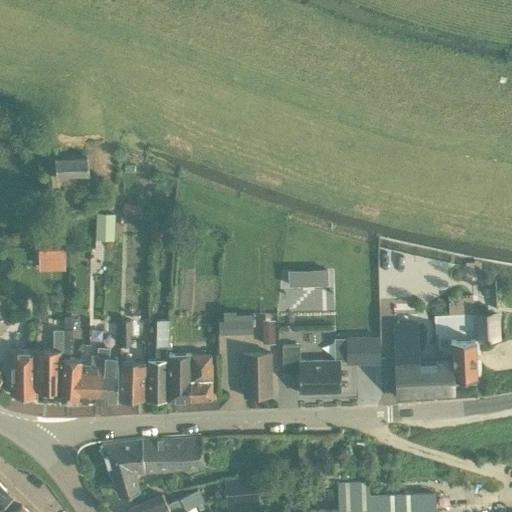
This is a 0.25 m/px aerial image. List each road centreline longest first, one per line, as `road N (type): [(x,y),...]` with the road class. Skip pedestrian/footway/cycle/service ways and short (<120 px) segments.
road 1 (residential): [(31,440),(109,425),(386,414)]
road 2 (unclassified): [(386,414),(511,399)]
